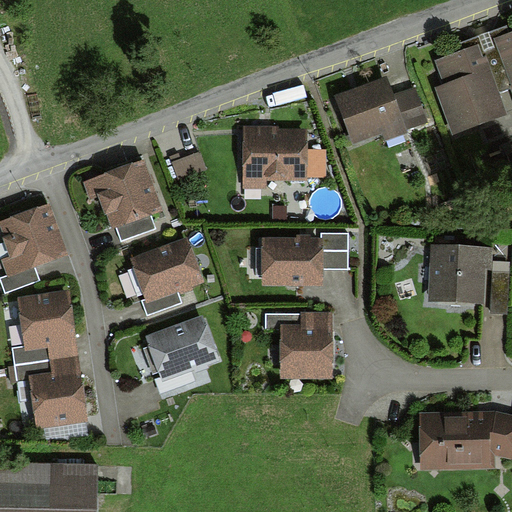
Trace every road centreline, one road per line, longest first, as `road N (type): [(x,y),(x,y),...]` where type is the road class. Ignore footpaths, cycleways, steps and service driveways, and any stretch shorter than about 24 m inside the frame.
road 1 (residential): [(0,182),(482,0)]
road 2 (residential): [(511,379),(363,379)]
